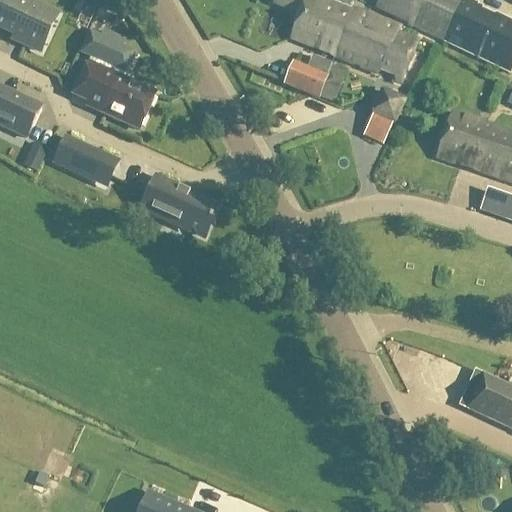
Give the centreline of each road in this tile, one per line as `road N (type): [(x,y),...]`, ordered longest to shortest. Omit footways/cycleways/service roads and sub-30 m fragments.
road 1 (tertiary): [(426,511),(285,242)]
road 2 (tertiary): [(285,242),(151,0)]
road 3 (unclassified): [(285,242),(334,218),(399,207),(511,244)]
